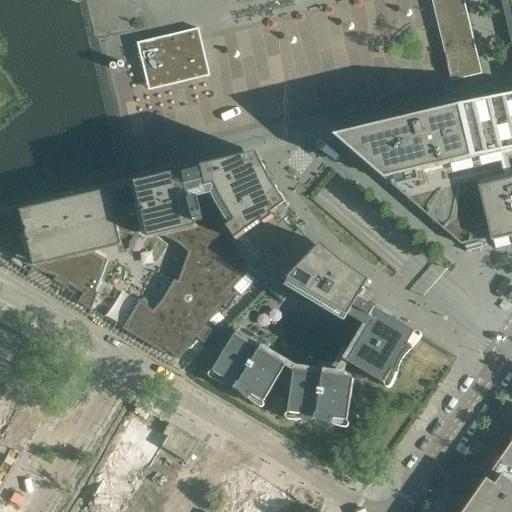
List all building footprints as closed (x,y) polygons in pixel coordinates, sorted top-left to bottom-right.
[(174,25),(103,42),(133,170),(144,168),(147,179),(147,181),(164,177),(163,175),(160,164),(270,138),(278,172),(307,197),(318,184),(331,168),(313,152),(307,129),(410,104),(414,119),(436,114),(432,99),(482,86),(477,70),(462,5),(460,0),(279,0),(237,10),(235,0),(176,0),(172,15),(174,25)] [(414,119),(335,137),(385,181),(386,180),(461,245),(491,238),(492,242),(511,236),(511,94),(436,114),(414,119)] [(97,191),(0,215),(0,256),(186,368),(269,286),(278,284),(341,322),(364,284),(357,279),(332,260),(319,248),(304,233),(301,228),(295,222),(287,212),(276,195),(267,181),(257,161),(253,153),(163,175),(147,179),(97,191)] [(415,333),(364,302),(353,319),(369,329),(349,364),(384,385),(392,372),(397,373),(399,365),(402,360),(406,355),(411,350),(408,346),(415,333)] [(234,335),(212,372),(225,380),(224,384),(227,385),(247,398),(251,395),(264,403),(286,366),(234,335)] [(294,371),(288,413),(303,415),(304,420),(307,419),(312,419),(318,419),(323,421),(330,424),(332,419),(347,422),(353,380),(294,371)] [(0,391),(0,446),(1,445),(0,444),(0,443),(8,431),(9,432),(25,406),(0,391)] [(131,417),(74,511),(118,511),(143,471),(211,511),(289,511),(252,490),(250,493),(235,484),(237,481),(131,417)] [(511,511),(511,443),(501,459),(503,460),(490,480),(488,478),(485,483),(487,484),(474,503),(471,502),(468,506),(470,508),(467,511),(511,511)]
